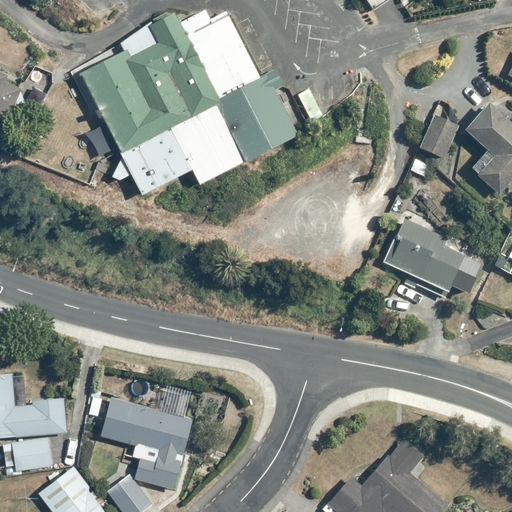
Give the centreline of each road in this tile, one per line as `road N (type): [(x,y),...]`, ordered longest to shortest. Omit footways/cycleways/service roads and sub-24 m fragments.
road 1 (secondary): [(0,283),(118,319),(313,356)]
road 2 (secondary): [(313,356),(449,382),(511,407)]
road 3 (residential): [(230,511),(290,430),(313,356)]
